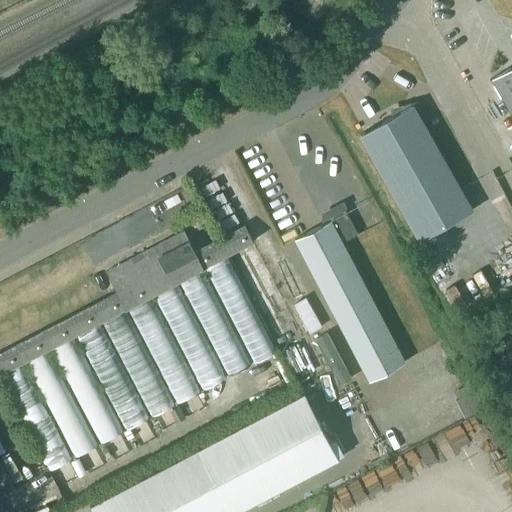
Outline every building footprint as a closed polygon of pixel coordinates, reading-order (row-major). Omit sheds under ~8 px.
[(511,66),(492,78),(511,114),(511,66)] [(413,104),(359,134),(419,240),(473,209),(413,104)] [(326,213),(330,220),(295,238),(370,380),(406,361),(343,241),(358,233),(343,204),(326,213)] [(117,292),(0,352),(0,376),(49,470),(72,458),(21,362),(24,361),(74,456),(97,444),(47,349),(50,347),(100,442),(123,430),(73,335),(76,333),(126,429),(149,417),(98,321),(101,320),(151,416),(174,404),(124,308),(127,307),(177,402),(200,390),(150,295),(153,293),(203,389),(226,377),(176,281),(179,279),(229,375),(252,363),(202,267),(204,266),(254,362),(277,350),(227,254),(219,238),(195,251),(184,230),(106,271),(117,292)] [(255,292),(263,312),(288,302),(282,288),(290,285),(288,278),(255,292)] [(327,332),(315,338),(339,385),(351,378),(327,332)] [(475,390),(456,400),(465,417),(484,407),(475,390)] [(197,449),(89,505),(92,511),(233,511),(337,457),(344,453),(336,438),(329,441),(304,393),(197,449)] [(205,423),(193,428),(196,436),(209,430),(205,423)]
